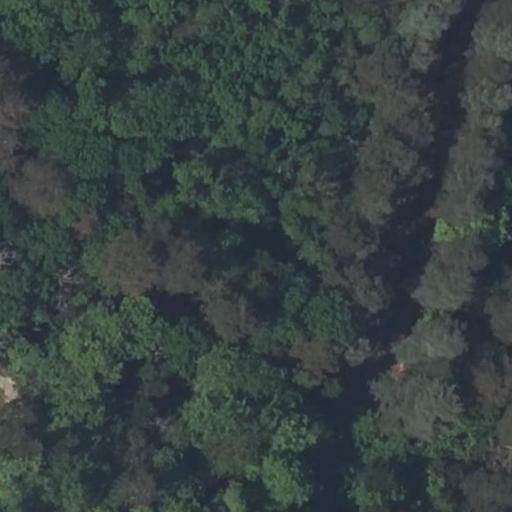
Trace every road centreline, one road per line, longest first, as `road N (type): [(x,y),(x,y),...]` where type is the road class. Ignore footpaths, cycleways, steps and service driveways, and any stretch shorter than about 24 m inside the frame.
road 1 (unclassified): [(332,511),(438,0)]
road 2 (track): [(169,511),(342,459)]
